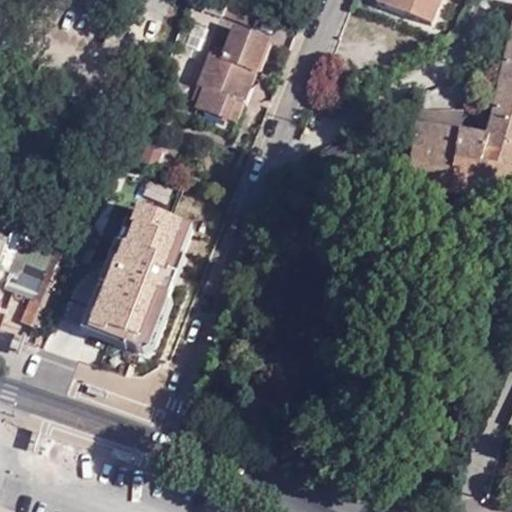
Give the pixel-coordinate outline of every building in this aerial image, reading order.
[(192,0),(191,4),(226,18),(232,0),(192,0)] [(253,29),(259,10),(232,0),(226,18),(253,29)] [(380,0),(378,7),(386,10),(389,0),(380,0)] [(389,0),(386,10),(432,28),(443,0),(389,0)] [(458,131),(430,127),(416,125),(407,191),(508,203),(511,204),(511,19),(507,38),(511,39),(511,42),(488,134),(458,131)] [(209,94),(201,111),(231,123),(244,89),(251,92),(270,43),(237,30),(227,60),(214,56),(201,90),(209,94)] [(461,111),(417,112),(416,125),(430,127),(458,131),(461,111)] [(134,192),(142,172),(120,164),(110,189),(119,193),(122,187),(134,192)] [(162,202),(200,216),(203,206),(166,192),(162,202)] [(175,284),(200,216),(162,202),(155,222),(138,215),(117,272),(140,282),(144,272),(175,284)] [(55,250),(59,240),(15,222),(5,250),(0,264),(0,269),(12,274),(23,241),(53,254),(55,250)] [(71,257),(55,250),(53,254),(22,326),(42,335),(65,282),(62,280),(71,257)] [(76,341),(84,319),(65,312),(56,334),(76,341)] [(167,359),(152,356),(145,390),(160,393),(167,359)]
